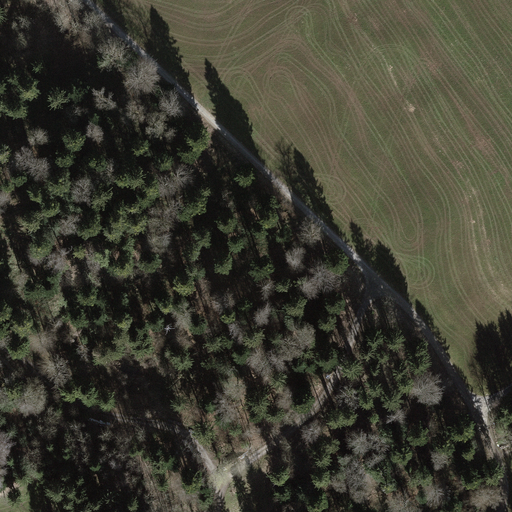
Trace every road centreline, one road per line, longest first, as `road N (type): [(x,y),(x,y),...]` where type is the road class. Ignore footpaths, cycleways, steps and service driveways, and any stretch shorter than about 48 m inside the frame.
road 1 (track): [(472,411),(417,319),(181,81),(88,0)]
road 2 (track): [(220,511),(226,479),(298,424),(329,385),(377,280)]
road 3 (track): [(0,347),(21,356),(71,404),(121,421),(182,428),(219,498)]
